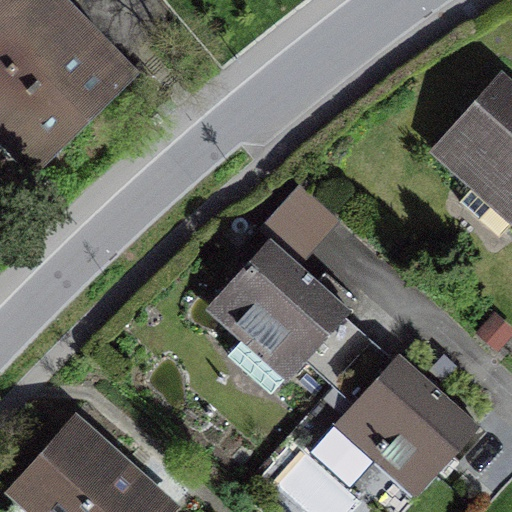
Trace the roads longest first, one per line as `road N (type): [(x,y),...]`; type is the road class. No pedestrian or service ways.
road 1 (residential): [(403,0),(252,110),(0,355)]
road 2 (residential): [(511,398),(345,258)]
